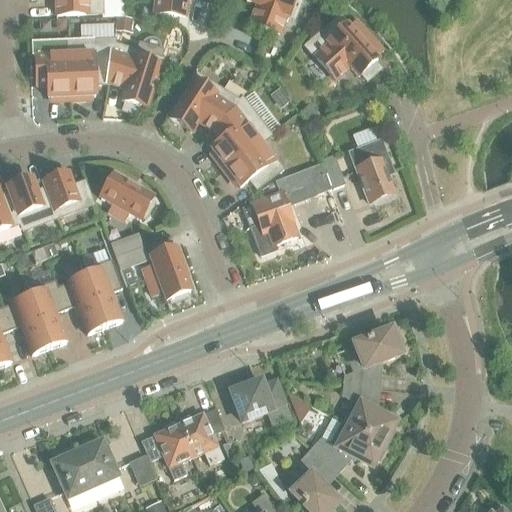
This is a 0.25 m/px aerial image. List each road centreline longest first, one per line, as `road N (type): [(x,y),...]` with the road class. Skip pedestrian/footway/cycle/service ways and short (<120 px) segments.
road 1 (residential): [(440,256),(462,339),(468,406),(452,457),(419,511)]
road 2 (tertiary): [(0,422),(242,331)]
road 3 (residential): [(138,147),(185,187),(242,331)]
road 4 (tertiary): [(242,331),(440,256)]
road 5 (residential): [(440,256),(406,107)]
road 6 (residential): [(12,147),(0,19)]
road 7 (residential): [(12,147),(96,139),(138,147)]
road 8 (residential): [(138,147),(203,40)]
